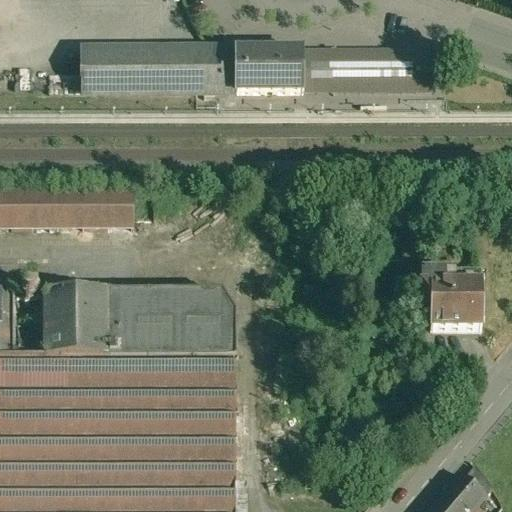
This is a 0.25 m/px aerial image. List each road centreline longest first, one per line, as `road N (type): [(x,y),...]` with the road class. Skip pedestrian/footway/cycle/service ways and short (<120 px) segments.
road 1 (residential): [(404,511),(511,381)]
road 2 (residential): [(511,43),(392,0)]
